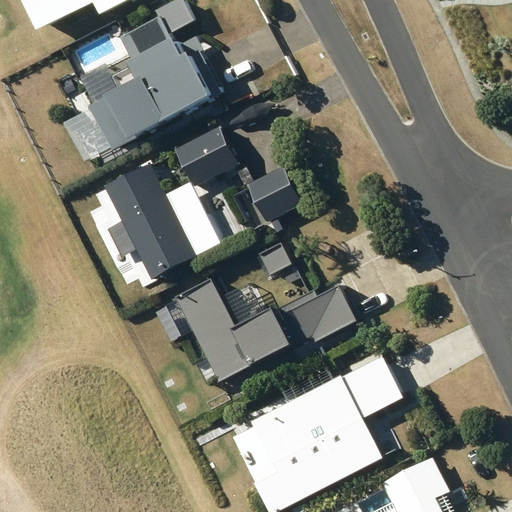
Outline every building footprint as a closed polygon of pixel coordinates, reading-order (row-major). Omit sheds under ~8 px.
[(39,0),(55,31),(108,4),(114,15),(142,0),(39,0)] [(150,14),(155,22),(161,18),(156,10),(150,14)] [(124,76),(132,92),(101,108),(123,150),(147,138),(148,140),(235,96),(213,51),(203,56),(196,41),(187,45),(172,17),(131,38),(145,66),(124,76)] [(175,149),(192,184),(235,163),(217,128),(175,149)] [(105,185),(151,280),(198,257),(152,162),(105,185)] [(249,186),(267,221),(302,202),(284,167),(249,186)] [(271,274),(282,268),(289,283),(302,276),(294,262),(284,241),(260,253),(271,274)] [(175,292),(219,377),(310,331),(314,340),(357,319),(338,282),(282,310),(277,299),(241,317),(217,271),(175,292)] [(267,427),(244,438),(281,511),(292,511),(397,459),(376,419),(415,399),(393,357),(264,422),(267,427)] [(351,511),(463,511),(436,457),(382,484),(396,511),(360,511),(359,508),(351,511)]
